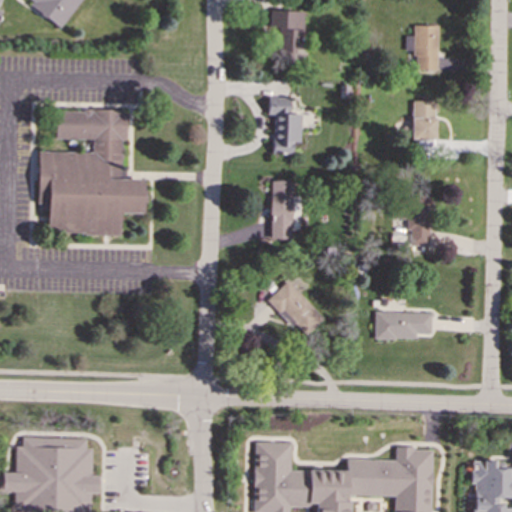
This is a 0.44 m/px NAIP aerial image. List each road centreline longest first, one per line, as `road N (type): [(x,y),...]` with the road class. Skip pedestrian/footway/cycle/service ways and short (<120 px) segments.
road 1 (residential): [(212,0),(201,511)]
road 2 (residential): [(0,387),(489,403)]
road 3 (residential): [(489,403),(498,0)]
